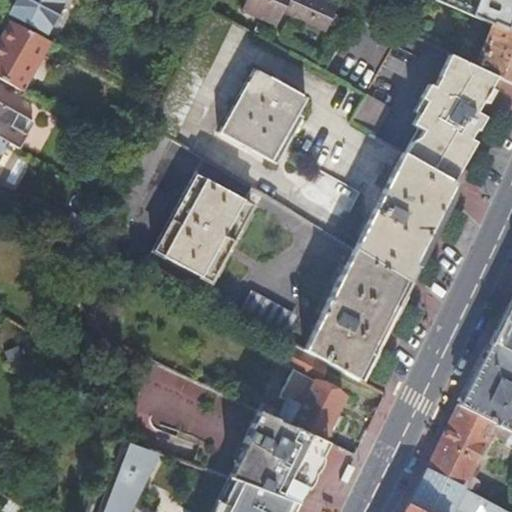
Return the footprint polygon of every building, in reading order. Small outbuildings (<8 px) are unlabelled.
[(11,0),(17,3),(10,15),(45,33),(61,0),(11,0)] [(283,11),(292,16),(292,18),(325,32),(336,7),(321,0),(246,0),(242,11),(277,26),(283,11)] [(511,0),(434,0),(434,2),(491,26),(492,25),(506,30),(511,16),(511,0)] [(172,140),(230,21),(208,9),(149,127),(170,139),(172,140)] [(0,80),(20,92),(48,43),(10,23),(0,41),(0,80)] [(511,33),(506,30),(492,25),(491,26),(475,67),(496,77),(500,79),(511,84),(511,33)] [(454,48),(450,55),(451,56),(466,63),(470,55),(454,48)] [(496,77),(475,67),(466,63),(451,56),(441,76),(434,89),(429,86),(423,98),(427,101),(414,124),(421,130),(406,156),(453,183),(468,157),(462,153),(475,130),(479,132),(484,118),(476,113),(481,104),(489,90),(496,77)] [(304,100),(252,71),(218,135),(269,163),(304,100)] [(349,123),(372,136),(386,109),(362,97),(349,123)] [(0,141),(6,145),(16,151),(31,123),(0,105),(0,141)] [(40,152),(49,132),(32,124),(22,144),(40,152)] [(116,250),(170,139),(149,127),(94,238),(116,250)] [(242,202),(250,189),(172,140),(170,139),(116,250),(144,265),(152,253),(209,284),(250,207),(242,202)] [(113,178),(126,151),(125,151),(113,144),(99,172),(113,178)] [(453,183),(406,156),(402,153),(396,165),(352,250),(407,283),(427,244),(439,222),(453,195),(457,186),(453,183)] [(396,306),(407,283),(352,250),(302,352),(324,364),(357,382),(358,380),(382,332),(396,306)] [(249,293),(236,316),(282,341),(294,318),(249,293)] [(507,306),(488,344),(511,357),(511,295),(509,303),(507,306)] [(99,352),(57,301),(46,319),(99,352)] [(468,383),(457,407),(479,419),(511,437),(511,357),(488,344),(473,373),(468,383)] [(324,364),(302,352),(291,346),(281,366),(291,371),(276,399),(284,403),(278,414),(275,422),(320,442),(342,398),(315,384),(324,364)] [(137,390),(135,424),(180,427),(182,393),(137,390)] [(278,414),(259,405),(255,413),(275,422),(278,414)] [(511,437),(479,419),(457,407),(444,432),(437,445),(424,471),(461,490),(481,450),(484,445),(491,433),(493,438),(510,446),(511,441),(511,437)] [(310,474),(315,465),(312,464),(319,448),(321,449),(323,444),(320,442),(275,422),(255,413),(254,412),(238,444),(241,445),(224,478),(229,480),(293,504),(299,493),(303,485),(304,486),(310,474)] [(97,511),(125,511),(154,452),(122,440),(107,481),(97,511)] [(500,511),(461,490),(424,471),(420,480),(412,496),(406,507),(415,511),(500,511)] [(214,511),(229,480),(224,478),(208,511),(214,511)] [(289,511),(293,504),(229,480),(214,511),(289,511)] [(18,511),(21,509),(7,501),(0,511),(1,511),(18,511)]
